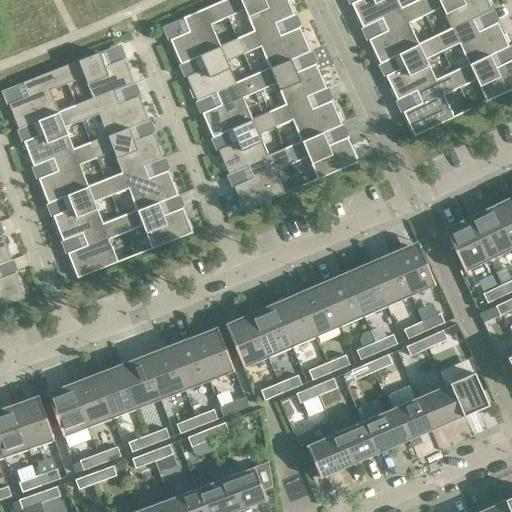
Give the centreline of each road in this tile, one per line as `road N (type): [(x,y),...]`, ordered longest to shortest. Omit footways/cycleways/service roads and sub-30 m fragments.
road 1 (residential): [(238,279),(414,207),(511,156)]
road 2 (residential): [(238,279),(124,19)]
road 3 (residential): [(64,350),(0,159)]
road 4 (residential): [(64,350),(238,279)]
road 5 (residential): [(397,511),(511,461)]
